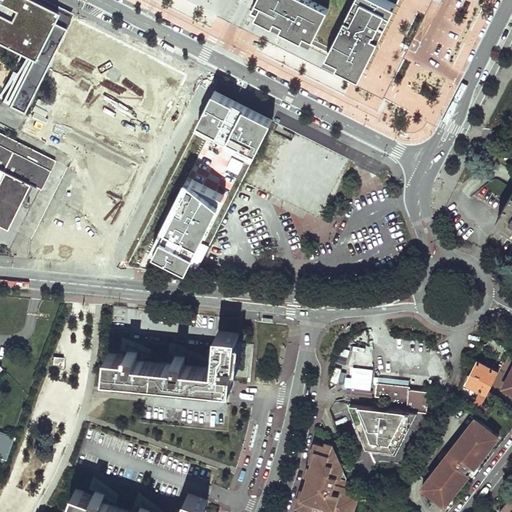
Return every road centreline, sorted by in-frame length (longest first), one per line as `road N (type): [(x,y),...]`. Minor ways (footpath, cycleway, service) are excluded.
road 1 (tertiary): [(216,298),(0,276)]
road 2 (residential): [(315,308),(261,511)]
road 3 (residential): [(217,60),(396,151)]
road 4 (residential): [(428,166),(510,0)]
road 5 (residential): [(97,0),(217,60)]
